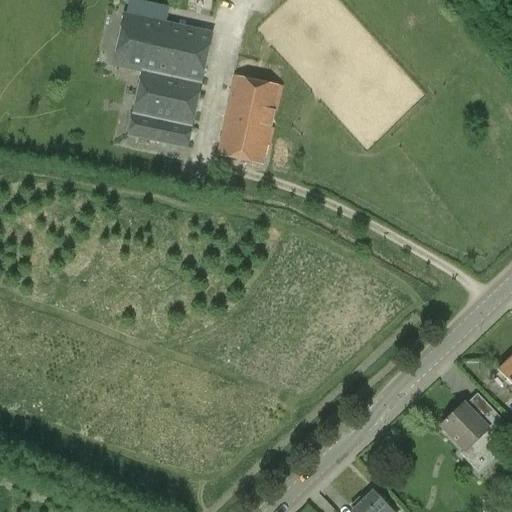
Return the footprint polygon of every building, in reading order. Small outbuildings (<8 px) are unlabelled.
[(124,15),(113,65),(113,67),(142,73),(128,137),(186,150),(211,34),(124,15)] [(262,165),(279,86),(234,76),(217,155),(262,165)] [(511,358),(499,371),(511,385),(511,358)] [(441,426),(465,451),(460,455),(469,465),(484,451),(487,455),(511,431),(477,395),(465,407),(463,405),(441,426)] [(352,511),(392,511),(389,509),(390,508),(374,491),(363,502),(360,499),(351,508),(354,510),(352,511)] [(511,511),(511,501),(483,501),(482,511),(511,511)]
